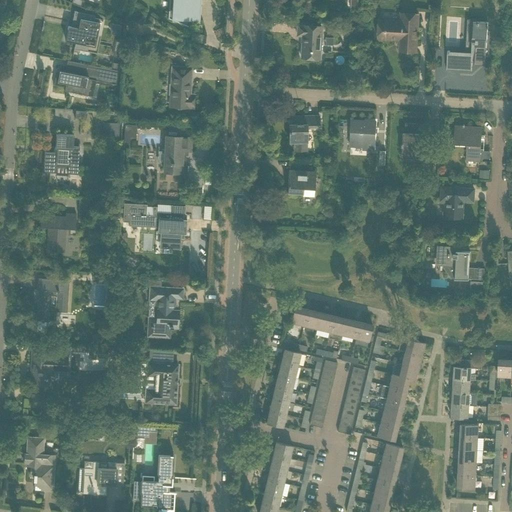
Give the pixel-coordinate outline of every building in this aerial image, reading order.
[(169,0),(168,18),(187,26),(188,25),(185,24),(186,19),(197,20),(197,21),(198,21),(199,0),(169,0)] [(97,35),(100,19),(94,18),(91,17),(92,15),(84,13),(82,24),(74,22),(73,27),(68,26),(67,29),(68,29),(65,41),(75,43),(74,49),(89,52),(89,51),(87,51),(90,34),(97,35)] [(379,20),(379,29),(378,39),(386,39),(386,37),(401,38),(400,51),(416,52),(418,14),(401,13),(400,21),(379,20)] [(471,52),(464,51),(448,50),(447,69),(471,71),(472,64),(485,65),(488,22),(469,21),(468,39),(472,39),(471,52)] [(321,27),(309,26),(303,26),(303,27),(297,26),(297,36),(302,36),(301,58),(319,59),(321,27)] [(203,35),(192,33),(191,41),(202,43),(203,35)] [(115,85),(118,71),(67,60),(65,71),(59,70),(58,75),(56,74),(54,80),(53,85),(65,88),(64,91),(84,95),(88,79),(115,85)] [(191,68),(181,67),(171,67),(171,81),(169,99),(169,107),(193,108),(194,95),(189,95),(191,68)] [(296,124),(289,124),(289,142),(294,142),(294,150),(303,150),(303,142),(307,142),(306,128),(319,128),(319,126),(319,116),(294,116),(294,117),(296,117),(296,124)] [(374,150),(375,131),(376,121),(352,120),(350,145),(367,146),(367,150),(374,150)] [(119,123),(103,122),(102,140),(118,141),(119,123)] [(424,134),(427,134),(428,124),(427,124),(427,127),(413,126),(413,124),(405,123),(405,133),(403,133),(402,155),(423,156),(424,134)] [(125,124),(124,146),(129,146),(130,134),(136,135),(136,124),(125,124)] [(464,124),(463,124),(463,126),(455,126),(454,143),(468,144),(467,157),(466,163),(479,163),(481,128),(464,127),(464,124)] [(54,153),(44,152),(43,172),(55,173),(56,166),(68,167),(67,170),(66,172),(67,172),(67,174),(77,175),(79,147),(73,147),(73,135),(56,134),(54,153)] [(158,152),(158,163),(164,164),(163,172),(171,172),(181,173),(182,151),(190,151),(191,138),(181,137),(165,136),(165,137),(165,152),(158,152)] [(316,172),(298,171),(289,170),(287,193),(303,194),(303,196),(314,197),(314,188),(315,188),(316,172)] [(463,201),(464,201),(473,202),(474,189),(441,187),(441,203),(446,203),(446,217),(462,218),(463,201)] [(123,203),(122,218),(129,218),(128,225),(138,226),(138,224),(160,225),(159,227),(159,233),(160,233),(160,241),(165,241),(165,248),(163,248),(163,250),(163,254),(172,254),(172,249),(180,249),(181,239),(180,238),(181,234),(186,234),(186,219),(183,219),(183,214),(185,214),(185,205),(171,205),(170,205),(170,213),(156,212),(156,206),(152,206),(152,214),(145,214),(146,204),(123,203)] [(65,217),(51,216),(41,215),(40,227),(48,228),(47,252),(57,253),(57,251),(64,252),(65,229),(75,230),(76,214),(65,214),(65,217)] [(468,280),(469,261),(470,252),(460,251),(460,248),(461,248),(439,247),(438,264),(456,265),(455,279),(468,280)] [(69,280),(47,278),(37,278),(36,290),(39,290),(37,325),(36,331),(46,332),(47,321),(49,321),(49,320),(56,321),(57,312),(67,312),(69,280)] [(470,290),(485,291),(485,282),(470,281),(470,290)] [(104,291),(104,286),(98,287),(98,292),(95,292),(95,305),(103,305),(102,291),(104,291)] [(149,326),(148,336),(169,337),(169,328),(172,328),(173,328),(177,328),(178,311),(174,311),(175,298),(182,298),(182,289),(180,289),(172,289),(161,288),(151,287),(150,300),(161,300),(160,311),(158,311),(157,327),(149,326)] [(302,329),(308,307),(303,306),(303,307),(294,305),(290,323),(299,325),(298,328),(302,329)] [(316,329),(320,312),(312,310),(312,308),(308,307),(302,329),(303,330),(304,326),(316,329)] [(329,332),(333,313),(329,312),(329,314),(320,312),(316,329),(329,332)] [(342,335),(346,318),(338,316),(338,315),(333,313),(329,332),(342,335)] [(355,338),(359,320),(355,319),(354,320),(346,318),(342,335),(355,338)] [(364,321),(359,320),(355,338),(368,341),(372,324),(363,322),(364,321)] [(407,339),(405,349),(404,351),(421,355),(424,343),(407,339)] [(108,347),(108,346),(97,346),(89,346),(88,359),(98,359),(98,358),(107,359),(107,357),(108,357),(108,347)] [(107,359),(107,372),(113,373),(114,359),(124,360),(125,348),(108,347),(108,357),(107,359)] [(300,353),(293,351),(284,349),(281,361),(297,365),(300,353)] [(418,368),(421,355),(404,351),(401,364),(418,368)] [(55,377),(55,371),(66,372),(67,358),(48,357),(48,354),(33,353),(31,383),(32,383),(31,395),(33,396),(32,401),(44,401),(45,386),(49,386),(49,383),(50,383),(50,377),(55,377)] [(511,377),(511,363),(511,358),(508,358),(508,359),(499,359),(498,376),(511,377)] [(454,366),(453,379),(470,380),(475,380),(476,374),(470,374),(471,368),(478,368),(478,360),(460,359),(460,365),(461,365),(461,367),(454,366)] [(336,369),(337,363),(325,360),(323,366),(336,369)] [(294,378),(297,365),(281,361),(278,374),(294,378)] [(178,364),(169,364),(140,362),(139,376),(146,376),(145,393),(154,393),(153,403),(176,404),(178,364)] [(415,380),(418,368),(401,364),(398,376),(408,379),(415,380)] [(334,375),(336,369),(323,366),(322,372),(334,375)] [(364,376),(365,370),(353,367),(351,373),(364,376)] [(333,381),(334,375),(322,372),(321,378),(333,381)] [(362,382),(364,376),(351,373),(350,379),(362,382)] [(291,390),(294,378),(278,374),(275,386),(291,390)] [(406,391),(408,379),(398,376),(392,374),(389,387),(406,391)] [(331,386),(333,381),(321,378),(319,384),(331,386)] [(361,388),(362,382),(350,379),(349,385),(361,388)] [(469,393),(470,380),(453,379),(453,392),(469,393)] [(330,392),(331,386),(319,384),(318,389),(330,392)] [(359,393),(361,388),(349,385),(347,390),(359,393)] [(403,403),(406,391),(389,387),(382,385),(379,397),(386,399),(403,403)] [(288,402),(291,390),(275,386),(272,398),(288,402)] [(329,398),(330,392),(318,389),(316,395),(329,398)] [(358,399),(359,393),(347,390),(346,396),(358,399)] [(453,392),(452,404),(464,405),(469,405),(477,406),(477,393),(469,393),(453,392)] [(327,404),(329,398),(316,395),(315,401),(327,404)] [(357,405),(358,399),(346,396),(344,402),(357,405)] [(285,415),(288,402),(272,398),(269,411),(285,415)] [(400,415),(403,403),(386,399),(383,411),(400,415)] [(326,410),(327,404),(315,401),(314,407),(326,410)] [(355,411),(357,405),(344,402),(343,408),(355,411)] [(468,418),(469,408),(469,405),(452,404),(451,417),(468,418)] [(324,416),(326,410),(314,407),(312,413),(324,416)] [(354,417),(355,411),(343,408),(341,414),(354,417)] [(282,427),(285,415),(269,411),(266,423),(282,427)] [(397,428),(400,415),(383,411),(380,424),(397,428)] [(323,421),(324,416),(312,413),(311,418),(323,421)] [(352,423),(354,417),(341,414),(340,420),(352,423)] [(322,428),(323,421),(311,418),(309,425),(322,428)] [(351,428),(352,423),(340,420),(339,425),(351,428)] [(394,440),(397,428),(380,424),(377,436),(394,440)] [(478,437),(478,425),(461,424),(460,436),(478,437)] [(350,434),(351,428),(339,425),(337,431),(350,434)] [(136,426),(136,438),(144,438),(144,437),(148,437),(149,432),(157,432),(157,427),(136,426)] [(477,450),(478,437),(460,436),(459,449),(477,450)] [(24,453),(23,463),(24,463),(24,462),(26,463),(26,465),(31,465),(30,477),(34,477),(34,481),(35,481),(34,490),(52,491),(53,481),(54,465),(55,455),(43,454),(44,438),(28,437),(27,454),(25,454),(25,453),(24,453)] [(289,458),(292,446),(286,445),(276,442),(273,454),(289,458)] [(401,455),(402,447),(385,443),(382,455),(401,460),(402,455),(401,455)] [(476,463),(477,450),(459,449),(459,462),(476,463)] [(128,498),(127,511),(157,511),(158,507),(140,506),(140,505),(152,506),(152,504),(156,504),(156,506),(162,507),(161,509),(172,510),(173,492),(175,492),(175,491),(168,491),(169,485),(171,485),(173,453),(172,455),(169,455),(170,453),(163,453),(158,453),(157,474),(158,474),(157,484),(153,484),(153,482),(146,482),(133,481),(133,498),(128,498)] [(286,471),(289,458),(273,454),(270,467),(286,471)] [(400,465),(401,460),(382,455),(379,468),(396,472),(398,464),(400,465)] [(115,485),(115,475),(116,463),(107,462),(107,467),(98,467),(98,462),(92,461),(92,471),(84,470),(84,468),(83,468),(83,469),(78,469),(78,468),(77,492),(78,492),(78,491),(82,491),(82,493),(83,493),(83,491),(99,492),(99,494),(106,495),(107,485),(115,485)] [(475,475),(476,463),(459,462),(458,474),(475,475)] [(283,483),(286,471),(270,467),(267,479),(283,483)] [(394,479),(396,472),(379,468),(376,480),(395,484),(396,480),(394,479)] [(475,488),(475,481),(475,475),(458,474),(457,487),(475,488)] [(280,495),(283,483),(267,479),(264,491),(280,495)] [(394,489),(395,484),(376,480),(374,492),(390,496),(392,489),(394,489)] [(277,508),(280,495),(264,491),(261,504),(277,508)] [(389,504),(390,496),(374,492),(371,505),(389,509),(390,504),(389,504)]
